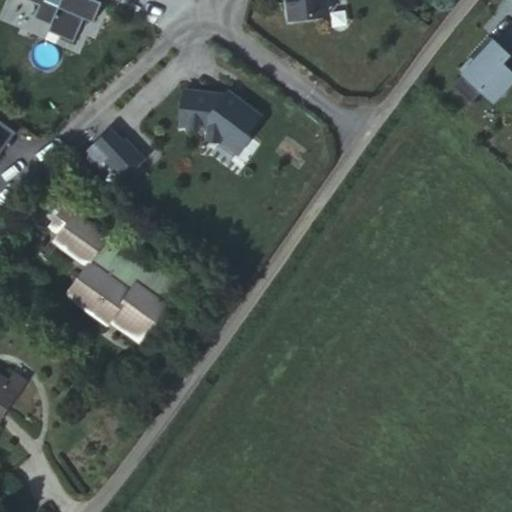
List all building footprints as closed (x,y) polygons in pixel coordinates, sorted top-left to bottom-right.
[(31,0),(43,5),(37,19),(54,26),(51,33),(76,43),(86,19),(96,23),(104,0),(31,0)] [(288,0),(291,23),(334,17),(331,0),(288,0)] [(478,60),(456,84),(475,101),(485,90),(497,100),(511,83),(511,54),(494,37),(475,57),(478,60)] [(254,136),(265,116),(229,89),(226,92),(182,87),(179,126),(208,129),(208,143),(223,144),(240,158),(255,141),(254,136)] [(0,158),(18,132),(0,119),(0,158)] [(146,163),(114,127),(80,156),(93,172),(105,162),(123,183),(146,163)] [(89,207),(71,195),(65,203),(82,216),(89,207)] [(82,216),(65,203),(50,226),(61,234),(57,239),(90,262),(67,294),(110,324),(119,312),(151,335),(172,305),(165,299),(145,285),(152,274),(149,272),(107,242),(111,236),(82,216)] [(153,266),(149,272),(152,274),(145,285),(165,299),(176,283),(153,266)] [(0,420),(28,380),(14,371),(7,381),(0,376),(0,420)]
